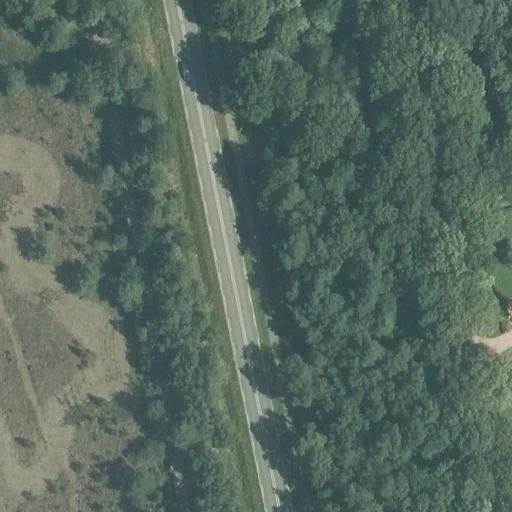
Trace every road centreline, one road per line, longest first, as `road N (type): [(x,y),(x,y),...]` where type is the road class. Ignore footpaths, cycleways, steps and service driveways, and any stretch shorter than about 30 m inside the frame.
road 1 (unknown): [(185,511),(102,67),(82,0)]
road 2 (track): [(398,0),(501,511)]
road 3 (primary): [(281,511),(179,0)]
road 4 (track): [(232,116),(405,208),(438,216),(511,196)]
